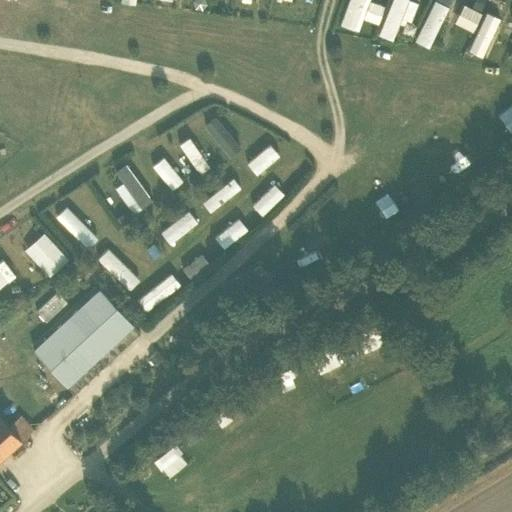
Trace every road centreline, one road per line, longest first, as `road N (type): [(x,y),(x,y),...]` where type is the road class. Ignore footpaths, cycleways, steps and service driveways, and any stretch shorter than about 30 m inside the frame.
road 1 (unclassified): [(29,511),(208,361),(312,302),(455,249),(511,201)]
road 2 (track): [(212,89),(161,111),(0,212)]
road 3 (track): [(0,44),(186,80)]
road 4 (track): [(186,80),(292,129),(335,159)]
road 5 (track): [(335,159),(340,128),(322,32),(332,0)]
